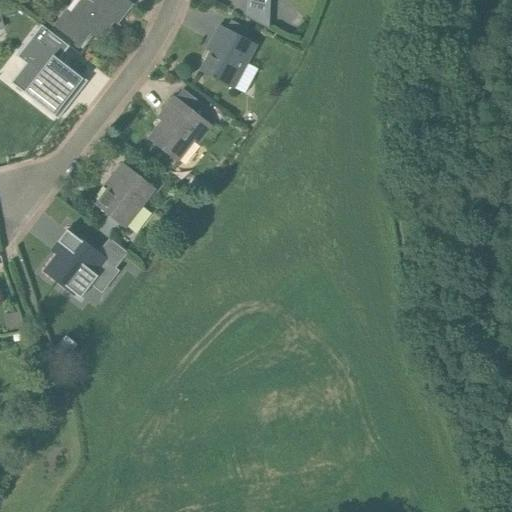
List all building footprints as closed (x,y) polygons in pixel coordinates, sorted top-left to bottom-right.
[(81,40),(87,31),(99,40),(120,14),(123,16),(132,5),(125,0),(81,0),(72,12),(65,8),(55,22),(81,40)] [(245,0),(244,17),(269,30),(269,0),(245,0)] [(59,59),(69,47),(47,29),(40,24),(26,43),(18,53),(16,55),(22,60),(40,74),(24,93),(54,117),(57,120),(73,101),(69,98),(75,91),(78,93),(87,82),(59,59)] [(200,71),(235,89),(257,46),(219,27),(211,41),(215,43),(200,71)] [(201,144),(213,129),(174,98),(161,114),(165,117),(148,139),(178,163),(196,141),(201,144)] [(96,204),(126,228),(156,190),(121,164),(112,177),(115,180),(96,204)] [(61,250),(44,272),(75,297),(76,295),(81,299),(96,278),(109,262),(117,268),(128,254),(111,240),(100,254),(69,231),(57,247),(61,250)] [(65,336),(55,349),(66,358),(76,346),(65,336)]
